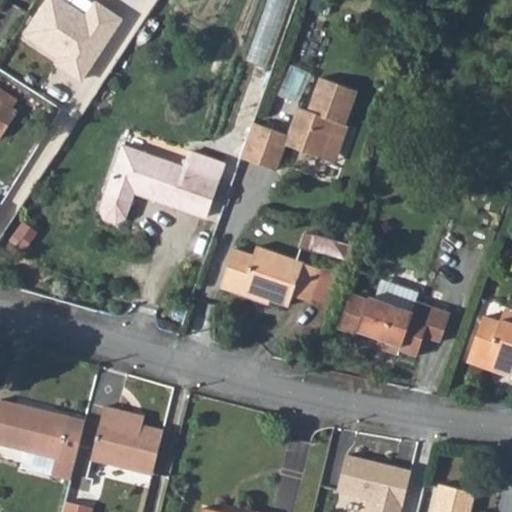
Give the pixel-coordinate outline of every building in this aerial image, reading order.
[(60,0),(44,0),(22,34),(56,56),(52,62),(82,81),(122,19),(93,0),(84,15),(60,0)] [(267,0),(255,58),(277,63),(291,0),(267,0)] [(286,142),(322,155),(335,160),(347,123),(345,122),(357,88),(320,75),(308,107),(298,104),(288,132),(254,120),(241,155),(276,168),(286,142)] [(0,98),(12,106),(16,99),(0,88),(0,98)] [(18,110),(12,106),(0,98),(0,136),(0,137),(18,110)] [(205,216),(223,163),(188,151),(183,166),(122,145),(99,211),(102,218),(116,223),(123,219),(134,191),(205,216)] [(31,245),(40,227),(24,218),(14,236),(31,245)] [(350,257),(354,239),(316,232),(312,250),(350,257)] [(311,301),(321,269),(255,245),(252,254),(233,247),(220,285),(239,292),(241,288),(289,304),(292,294),(311,301)] [(321,269),(311,301),(329,307),(340,275),(321,269)] [(450,312),(415,301),(412,310),(368,295),(367,298),(350,292),(339,327),(367,337),(367,342),(398,353),(400,348),(416,355),(423,334),(440,340),(450,312)] [(511,323),(511,312),(504,310),(501,319),(511,323)] [(511,323),(501,319),(500,321),(482,315),(470,352),(494,361),(493,366),(511,372),(511,369),(511,323)] [(510,375),(511,372),(493,366),(494,361),(470,352),(467,360),(510,375)] [(70,478),(85,418),(70,415),(69,419),(28,409),(29,405),(0,397),(0,443),(59,458),(55,474),(70,478)] [(69,419),(70,415),(29,405),(28,409),(69,419)] [(163,430),(141,424),(132,422),(133,413),(102,405),(90,458),(152,474),(163,430)] [(132,422),(141,424),(143,416),(133,413),(132,422)] [(285,476),(305,478),(309,438),(289,436),(285,476)] [(350,449),(341,485),(373,493),(367,511),(403,511),(415,466),(350,449)] [(511,511),(511,472),(504,472),(499,511),(511,511)] [(473,511),(480,488),(442,479),(434,511),(473,511)] [(94,511),(96,503),(66,497),(63,511),(94,511)]
